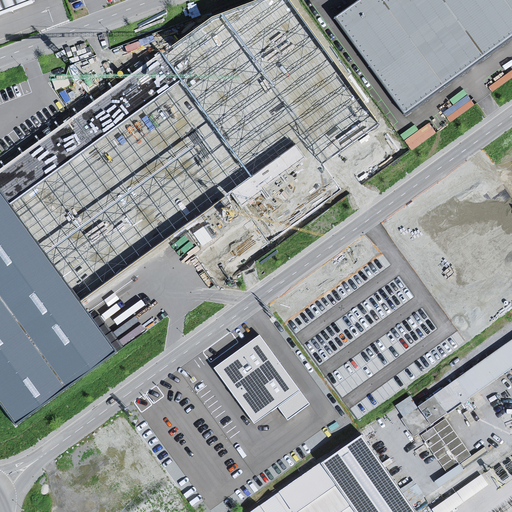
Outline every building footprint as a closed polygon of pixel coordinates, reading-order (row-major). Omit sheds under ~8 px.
[(0,0),(0,20),(31,9),(27,0),(0,0)] [(282,0),(183,41),(0,172),(0,404),(15,425),(116,352),(87,312),(237,198),(263,234),(387,141),(288,0),(282,0)] [(373,0),(351,14),(411,110),(511,47),(511,0),(392,0),(388,3),(385,0),(373,0)] [(266,340),(213,377),(253,435),(307,398),(266,340)] [(415,436),(511,367),(511,340),(402,418),(415,436)] [(413,511),(361,437),(322,463),(355,511),(433,511),(431,508),(425,511),(413,511)] [(355,511),(322,463),(251,511),(355,511)] [(435,511),(445,511),(490,485),(483,474),(432,505),(435,511)]
